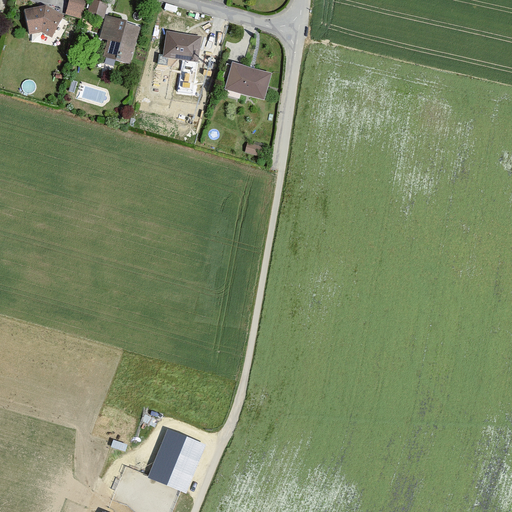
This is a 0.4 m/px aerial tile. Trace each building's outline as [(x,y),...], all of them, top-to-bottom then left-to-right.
[(69,0),(66,14),(82,18),(86,0),(69,0)] [(91,0),(88,14),(104,18),(108,3),(95,0),(91,0)] [(46,5),(25,10),(30,34),(41,32),(52,37),(63,15),(46,5)] [(128,20),(106,14),(100,38),(108,40),(104,57),(130,63),(140,26),(127,22),(128,20)] [(202,36),(167,30),(163,56),(198,62),(202,36)] [(272,72),(232,61),(225,88),(264,99),(272,72)] [(172,433),(154,478),(183,490),(201,445),(172,433)]
